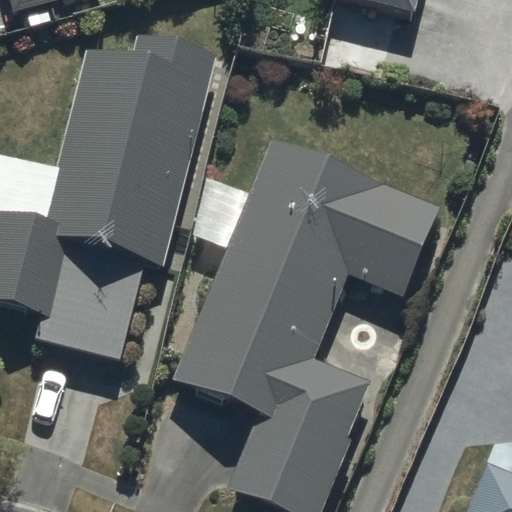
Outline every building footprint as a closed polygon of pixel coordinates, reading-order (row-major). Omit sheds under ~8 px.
[(8,0),(12,10),(49,0),(8,0)] [(367,0),(415,15),(417,0),(367,0)] [(0,201),(0,303),(41,311),(33,334),(122,359),(147,260),(162,264),(221,50),(137,32),(133,46),(89,39),(44,211),(0,201)] [(269,133),(171,377),(258,412),(228,486),(291,511),(315,511),(369,379),(314,357),(348,273),(404,295),(442,202),(269,133)] [(488,457),(458,511),(511,511),(511,451),(507,466),(488,457)]
